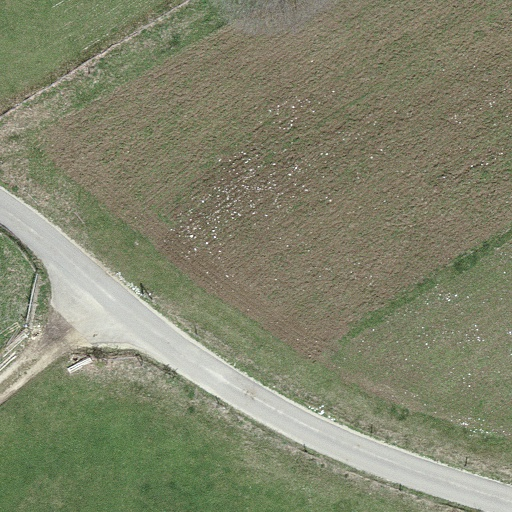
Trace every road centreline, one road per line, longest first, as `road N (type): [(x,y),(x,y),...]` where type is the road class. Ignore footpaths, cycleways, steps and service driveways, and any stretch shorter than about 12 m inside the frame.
road 1 (unclassified): [(511,509),(298,436),(180,364),(0,214)]
road 2 (track): [(0,381),(110,303)]
